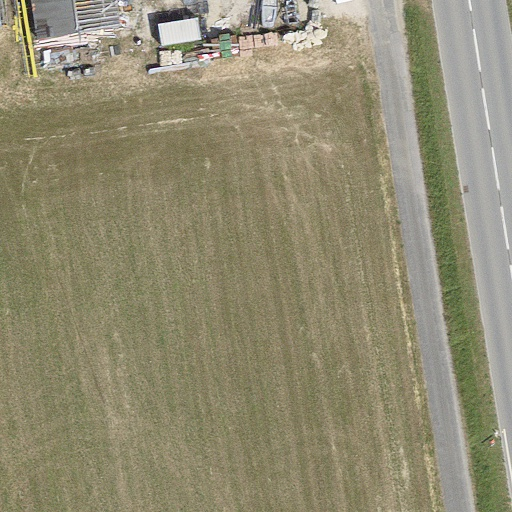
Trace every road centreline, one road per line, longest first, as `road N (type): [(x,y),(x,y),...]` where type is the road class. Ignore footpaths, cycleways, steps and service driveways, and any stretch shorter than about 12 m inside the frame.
road 1 (track): [(380,0),(461,511)]
road 2 (primary): [(468,0),(511,272)]
